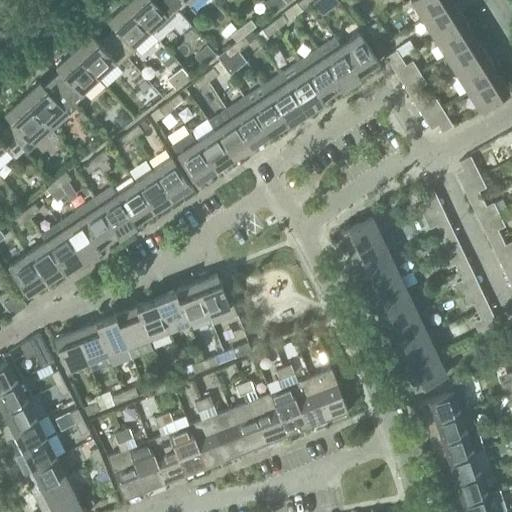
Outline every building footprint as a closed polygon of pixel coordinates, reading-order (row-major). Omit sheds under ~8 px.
[(178,9),(178,10),(168,0),(127,0),(124,3),(148,30),(149,29),(158,38),(174,24),(180,31),(189,22),(178,9)] [(168,0),(178,10),(178,9),(186,2),(189,5),(194,0),(168,0)] [(265,0),(264,1),(274,11),(286,2),(284,0),(265,0)] [(310,0),(298,0),(297,1),(302,8),(311,1),(310,0)] [(310,0),(311,1),(322,15),(339,1),(338,0),(310,0)] [(450,0),(411,0),(422,17),(450,0)] [(463,17),(452,0),(450,0),(422,17),(434,36),(463,17)] [(110,30),(106,34),(127,56),(136,48),(133,44),(148,30),(124,3),(108,19),(114,26),(110,30)] [(282,13),(272,20),(277,27),(287,20),(282,13)] [(463,17),(434,36),(445,54),(474,36),(463,17)] [(250,18),(240,27),(245,33),(255,25),(250,18)] [(277,27),(272,20),(263,28),(268,34),(277,27)] [(382,27),(378,20),(368,26),(372,33),(382,27)] [(243,35),(245,33),(240,27),(231,33),(236,40),(243,35)] [(359,32),(341,45),(340,45),(359,73),(378,61),(359,32)] [(121,61),(127,56),(106,34),(98,41),(91,33),(73,50),(97,77),(114,61),(118,64),(121,61)] [(236,40),(234,42),(239,49),(249,41),(243,35),(236,40)] [(359,73),(340,45),(341,45),(335,35),(315,48),(341,86),(359,73)] [(486,54),(474,36),(445,54),(457,72),(486,54)] [(234,42),(224,50),(229,57),(239,49),(234,42)] [(315,48),(298,59),(323,97),(341,86),(315,48)] [(401,56),(396,49),(385,56),(390,63),(401,56)] [(81,91),(97,77),(73,50),(56,65),(63,73),(54,82),(77,107),(78,106),(76,103),(85,95),(81,91)] [(486,54),(457,72),(468,91),(497,72),(486,54)] [(127,56),(121,61),(126,67),(132,62),(127,56)] [(405,63),(401,56),(390,63),(394,70),(405,63)] [(305,109),(323,97),(298,59),(280,71),(305,109)] [(182,66),(167,77),(175,87),(189,75),(182,66)] [(213,66),(203,73),(208,80),(218,72),(213,66)] [(286,121),(305,109),(280,71),(262,83),(286,121)] [(509,92),(497,72),(468,91),(480,110),(509,92)] [(208,80),(203,73),(193,81),(198,87),(208,80)] [(39,80),(21,96),(52,130),(70,113),(69,113),(77,107),(54,82),(46,88),(39,80)] [(269,133),(286,121),(262,83),(244,95),(269,133)] [(423,93),(419,86),(408,92),(413,100),(423,93)] [(178,92),(168,100),(173,106),(183,99),(178,92)] [(428,100),(423,93),(413,100),(417,106),(428,100)] [(244,95),(226,107),(251,145),(269,133),(244,95)] [(7,123),(2,127),(27,153),(52,130),(21,96),(4,112),(11,120),(7,123)] [(173,106),(168,100),(159,107),(164,113),(173,106)] [(207,119),(214,129),(232,157),(251,145),(226,107),(207,119)] [(117,113),(117,120),(121,126),(131,118),(123,109),(117,113)] [(76,116),(82,123),(87,118),(81,111),(76,116)] [(452,124),(448,117),(437,124),(442,131),(452,124)] [(149,125),(144,119),(138,124),(143,130),(149,125)] [(0,150),(4,147),(14,158),(24,150),(26,153),(27,153),(2,127),(0,124),(0,150)] [(138,124),(128,131),(133,138),(143,130),(138,124)] [(215,169),(232,157),(214,129),(196,140),(215,169)] [(123,145),(133,138),(128,131),(118,139),(123,145)] [(196,181),(215,169),(196,140),(190,131),(171,144),(184,163),(196,181)] [(103,150),(93,157),(99,164),(108,157),(103,150)] [(459,161),(463,168),(474,162),(471,155),(459,161)] [(99,164),(93,157),(84,165),(89,172),(99,164)] [(172,157),(154,169),(172,198),(191,186),(172,157)] [(154,169),(135,182),(154,210),(172,198),(154,169)] [(56,179),(61,185),(71,178),(66,171),(56,179)] [(56,179),(46,186),(51,193),(61,185),(56,179)] [(137,222),(154,210),(135,182),(118,193),(137,222)] [(112,184),(93,196),(118,234),(137,222),(118,193),(112,184)] [(422,193),(425,201),(437,195),(433,188),(422,193)] [(467,195),(471,202),(482,196),(479,189),(467,195)] [(100,246),(118,234),(93,196),(76,208),(76,209),(100,246)] [(486,205),(482,196),(471,202),(475,210),(486,205)] [(25,210),(30,217),(39,209),(34,203),(25,210)] [(82,258),(100,246),(76,209),(58,221),(82,258)] [(20,224),(30,217),(25,210),(15,218),(20,224)] [(340,231),(350,250),(381,235),(372,216),(340,231)] [(417,228),(424,225),(421,218),(413,221),(417,228)] [(437,225),(440,231),(451,226),(448,219),(437,225)] [(40,233),(45,241),(64,269),(82,258),(58,221),(40,233)] [(440,231),(444,239),(455,234),(451,226),(440,231)] [(486,234),(490,241),(501,235),(498,228),(486,234)] [(350,250),(359,270),(390,255),(381,235),(350,250)] [(494,249),(505,243),(501,235),(490,241),(494,249)] [(46,281),(64,269),(45,241),(27,253),(46,281)] [(28,293),(46,281),(27,253),(9,265),(28,293)] [(359,270),(368,289),(399,274),(390,255),(359,270)] [(455,264),(459,271),(470,266),(467,258),(455,264)] [(474,273),(470,266),(459,271),(462,279),(474,273)] [(10,279),(5,271),(0,274),(0,284),(0,285),(10,279)] [(217,273),(196,282),(208,313),(209,313),(212,323),(237,313),(232,301),(229,303),(217,273)] [(368,289),(377,309),(409,294),(399,274),(368,289)] [(196,282),(176,289),(189,321),(208,313),(196,282)] [(176,289),(156,297),(168,329),(189,321),(176,289)] [(377,309),(387,328),(418,313),(409,294),(377,309)] [(27,304),(21,295),(11,302),(17,310),(27,304)] [(156,297),(136,305),(148,337),(168,329),(156,297)] [(474,303),(477,309),(488,304),(485,297),(474,303)] [(492,312),(488,304),(477,309),(480,317),(492,312)] [(136,305),(116,313),(133,357),(153,349),(148,337),(136,305)] [(112,365),(133,357),(116,313),(96,321),(108,353),(112,365)] [(396,348),(427,333),(418,313),(387,328),(396,348)] [(88,361),(108,353),(96,321),(75,329),(88,361)] [(88,361),(75,329),(55,337),(67,369),(88,361)] [(54,361),(40,333),(29,338),(43,366),(54,361)] [(396,348),(405,367),(436,352),(427,333),(396,348)] [(507,343),(504,336),(492,342),(495,349),(507,343)] [(236,356),(248,351),(252,349),(249,341),(245,343),(233,348),(236,356)] [(328,360),(324,350),(317,353),(321,363),(328,360)] [(0,362),(0,387),(17,379),(17,380),(23,377),(11,352),(2,356),(4,361),(0,362)] [(446,374),(436,352),(405,367),(415,388),(446,374)] [(218,363),(215,355),(203,359),(207,367),(218,363)] [(195,372),(207,367),(203,359),(192,363),(195,372)] [(295,373),(291,363),(283,366),(287,376),(295,373)] [(280,379),(287,376),(283,366),(276,369),(280,379)] [(331,367),(310,376),(326,417),(347,409),(331,367)] [(173,377),(170,368),(161,371),(165,381),(173,377)] [(51,373),(56,383),(63,379),(58,369),(51,373)] [(180,384),(177,376),(173,377),(165,381),(168,389),(180,384)] [(310,376),(290,384),(306,425),(326,417),(310,376)] [(0,387),(0,411),(26,398),(17,380),(17,379),(0,387)] [(63,379),(56,383),(62,395),(69,391),(63,379)] [(243,382),(247,392),(255,389),(250,379),(243,382)] [(157,393),(168,389),(165,381),(154,385),(157,393)] [(469,406),(461,381),(447,385),(449,391),(420,400),(427,421),(460,410),(469,406)] [(239,395),(247,392),(243,382),(236,385),(239,395)] [(290,384),(270,392),(286,433),(306,425),(290,384)] [(138,394),(135,386),(123,391),(126,399),(138,394)] [(266,441),(286,433),(270,392),(258,396),(255,389),(247,392),(250,400),(266,441)] [(115,403),(126,399),(123,391),(111,395),(115,403)] [(202,398),(206,408),(214,405),(210,395),(202,398)] [(36,418),(26,398),(0,411),(0,422),(6,433),(36,418)] [(199,411),(206,408),(202,398),(195,401),(199,411)] [(250,400),(229,408),(246,449),(266,441),(250,400)] [(99,409),(96,401),(85,406),(88,414),(99,409)] [(209,416),(225,457),(246,449),(229,408),(216,413),(214,405),(206,408),(209,416)] [(460,410),(427,421),(433,441),(477,427),(470,407),(469,407),(469,406),(460,410)] [(70,411),(76,422),(83,418),(78,408),(70,411)] [(162,414),(166,424),(173,421),(170,411),(162,414)] [(158,427),(166,424),(162,414),(155,417),(158,427)] [(209,416),(188,424),(204,465),(225,457),(209,416)] [(46,437),(36,418),(6,433),(15,453),(46,437)] [(83,418),(76,422),(81,433),(89,430),(83,418)] [(169,431),(185,473),(204,465),(188,424),(176,428),(173,421),(166,424),(169,431)] [(129,426),(121,429),(125,439),(133,437),(129,426)] [(433,441),(440,462),(473,451),(483,447),(477,427),(433,441)] [(125,439),(121,429),(113,432),(118,442),(125,439)] [(169,431),(149,439),(165,481),(185,473),(169,431)] [(56,457),(46,437),(15,453),(25,472),(56,457)] [(144,489),(165,481),(149,439),(136,444),(128,447),(144,489)] [(90,450),(94,461),(102,458),(98,447),(90,450)] [(128,447),(108,455),(124,497),(144,489),(128,447)] [(440,462),(447,482),(480,471),(473,451),(440,462)] [(65,476),(56,457),(25,472),(35,491),(65,476)] [(102,458),(94,461),(99,473),(107,470),(102,458)] [(447,482),(454,503),(487,492),(480,471),(447,482)] [(75,495),(65,476),(35,491),(44,510),(75,495)] [(113,486),(110,479),(99,483),(102,491),(113,486)] [(454,503),(456,511),(493,511),(487,492),(454,503)] [(83,511),(75,495),(44,510),(44,511),(83,511)]
